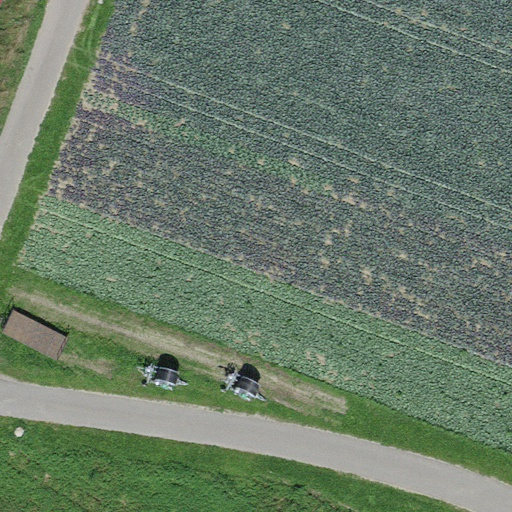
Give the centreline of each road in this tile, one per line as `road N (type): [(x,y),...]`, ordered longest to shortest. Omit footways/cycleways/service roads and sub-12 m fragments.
road 1 (track): [(511,509),(358,456),(0,398)]
road 2 (residential): [(73,0),(0,197)]
